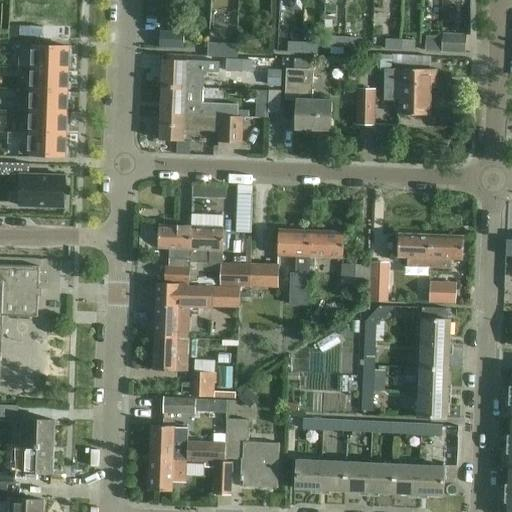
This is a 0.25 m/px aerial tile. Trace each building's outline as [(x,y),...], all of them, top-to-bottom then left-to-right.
[(173,18),(172,31),(183,31),(184,18),(173,18)] [(371,35),(371,21),(344,22),(344,36),(371,35)] [(434,33),(433,22),(419,22),(419,33),(434,33)] [(183,47),(183,31),(172,31),(159,30),(159,46),(183,47)] [(441,37),(440,52),(464,53),(465,34),(441,33),(441,37)] [(328,35),(327,52),(342,53),(342,44),(343,36),(328,35)] [(343,36),(342,44),(357,45),(357,37),(343,36)] [(425,36),(425,52),(440,52),(441,37),(425,36)] [(260,40),(249,40),(249,49),(260,48),(260,40)] [(208,42),(207,55),(222,56),(223,43),(208,42)] [(287,42),(287,51),(302,51),(302,43),(287,42)] [(302,43),(302,51),(316,52),(316,44),(302,43)] [(19,68),(68,69),(69,56),(69,50),(69,47),(19,45),(19,68)] [(392,69),(384,69),(384,99),(398,100),(398,114),(429,114),(430,88),(435,88),(435,69),(430,69),(430,57),(392,56),(392,69)] [(163,58),(162,85),(202,87),(203,71),(218,71),(219,61),(163,58)] [(242,58),(226,58),(225,70),(241,70),(242,58)] [(30,90),(67,91),(67,89),(68,89),(68,83),(68,69),(19,68),(19,69),(31,69),(30,90)] [(329,130),(331,99),(311,99),(313,69),(286,68),(285,99),(296,99),(295,129),(329,130)] [(268,69),(267,85),(281,86),(281,70),(268,69)] [(162,85),(161,112),(184,113),(184,114),(243,116),(237,116),(238,104),(202,102),(202,87),(162,85)] [(373,124),(374,89),(357,89),(356,124),(373,124)] [(29,111),(67,113),(67,100),(68,93),(67,93),(67,91),(30,90),(29,111)] [(280,113),(281,90),(268,90),(267,112),(280,113)] [(29,133),(66,134),(66,133),(67,126),(66,126),(67,113),(29,111),(29,124),(20,123),(19,133),(29,133)] [(184,113),(161,112),(159,140),(178,140),(183,141),(183,129),(219,131),(219,142),(241,143),(243,116),(184,114),(184,113)] [(66,134),(29,133),(28,145),(19,145),(18,154),(28,155),(28,156),(65,157),(65,154),(66,154),(66,147),(65,147),(66,134)] [(178,140),(177,154),(190,155),(190,141),(183,141),(178,140)] [(13,164),(12,175),(21,175),(21,174),(21,164),(13,164)] [(21,175),(20,206),(63,208),(64,176),(21,174),(21,175)] [(193,184),(193,197),(225,198),(226,185),(193,184)] [(177,186),(166,186),(165,197),(177,197),(177,186)] [(192,226),(190,269),(198,269),(199,262),(210,263),(211,250),(223,250),(225,216),(192,215),(192,226)] [(159,225),(158,248),(170,248),(169,267),(166,267),(165,281),(189,282),(190,269),(192,226),(159,225)] [(309,274),(309,267),(311,231),(278,229),(277,256),(296,256),(295,274),(308,274),(309,274)] [(344,232),(311,231),(309,267),(314,267),(315,257),(343,259),(344,232)] [(407,266),(430,267),(431,235),(398,234),(397,257),(407,257),(407,266)] [(451,258),(462,258),(463,236),(431,235),(430,267),(451,267),(451,258)] [(221,263),(220,285),(250,286),(251,264),(221,263)] [(388,264),(371,263),(370,300),(387,301),(388,264)] [(251,264),(250,286),(276,287),(277,265),(251,264)] [(368,285),(369,265),(342,264),(341,285),(368,285)] [(0,314),(3,315),(3,316),(37,317),(39,267),(0,265),(0,314)] [(290,274),(289,305),(307,306),(308,274),(295,274),(290,274)] [(157,282),(155,337),(188,338),(189,307),(212,308),(212,306),(212,286),(212,284),(189,284),(157,282)] [(455,287),(430,285),(429,301),(454,303),(455,287)] [(240,287),(212,286),(212,306),(240,307),(240,287)] [(249,293),(240,293),(240,302),(249,302),(249,293)] [(392,352),(392,301),(381,301),(381,352),(392,352)] [(421,342),(449,343),(450,319),(422,318),(421,342)] [(367,320),(366,340),(375,341),(376,321),(367,320)] [(188,338),(155,337),(153,370),(186,371),(188,338)] [(366,340),(365,361),(375,361),(375,341),(366,340)] [(420,367),(448,368),(449,343),(421,342),(420,367)] [(236,348),(236,369),(249,369),(249,348),(236,348)] [(194,360),(194,371),(214,372),(214,361),(194,360)] [(419,391),(447,393),(448,368),(420,367),(419,391)] [(365,369),(364,389),(374,389),(374,370),(365,369)] [(213,392),(214,372),(194,371),(193,396),(213,397),(213,392)] [(246,389),(238,398),(248,407),(256,398),(246,389)] [(364,389),(363,410),(373,411),(374,389),(364,389)] [(447,393),(419,391),(418,416),(446,417),(447,393)] [(196,413),(196,399),(164,398),(164,412),(196,413)] [(215,401),(214,412),(227,413),(227,401),(215,401)] [(287,404),(287,411),(299,412),(299,404),(287,404)] [(0,417),(19,418),(20,406),(0,405),(0,417)] [(22,419),(21,445),(53,445),(54,421),(22,419)] [(226,443),(226,458),(242,459),(241,475),(241,480),(244,480),(243,486),(278,488),(280,443),(249,442),(250,420),(227,419),(226,443)] [(304,419),(304,429),(323,429),(324,420),(304,419)] [(324,420),(323,429),(344,430),(345,421),(324,420)] [(353,421),(352,430),(372,431),(373,422),(353,421)] [(373,422),(372,431),(392,432),(393,423),(373,422)] [(401,423),(400,433),(421,434),(422,424),(401,423)] [(422,424),(421,434),(441,435),(441,425),(422,424)] [(151,425),(150,457),(182,459),(186,459),(186,458),(226,460),(226,458),(226,443),(187,441),(187,428),(174,427),(174,426),(151,425)] [(52,473),(53,445),(21,445),(20,472),(52,473)] [(182,459),(150,457),(149,490),(172,491),(172,480),(185,481),(186,459),(182,459)] [(321,490),(322,460),(297,459),(296,489),(321,490)] [(230,493),(231,461),(215,460),(214,492),(230,493)] [(322,460),(321,490),(345,491),(346,461),(322,460)] [(370,492),(371,462),(346,461),(345,491),(370,492)] [(371,462),(370,492),(394,493),(395,463),(371,462)] [(419,495),(420,464),(395,463),(394,493),(419,495)] [(420,464),(419,495),(444,496),(445,465),(420,464)] [(0,472),(0,483),(7,483),(16,484),(16,473),(0,472)] [(11,498),(10,511),(43,511),(43,499),(11,498)]
